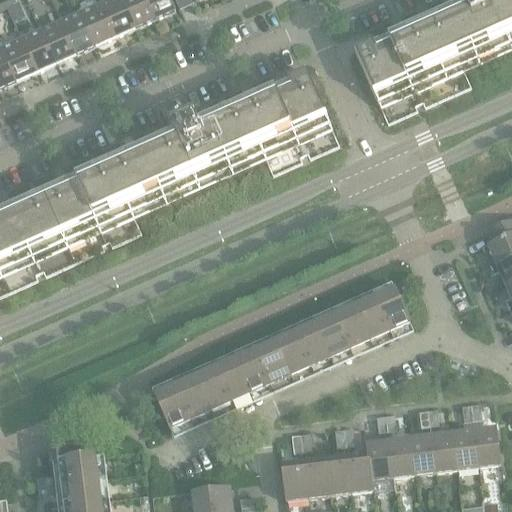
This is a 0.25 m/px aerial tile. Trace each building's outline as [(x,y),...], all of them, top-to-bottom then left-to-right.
[(117,0),(100,7),(116,42),(135,33),(120,0),(117,0)] [(144,0),(120,0),(135,33),(155,25),(144,0)] [(144,0),(155,25),(176,15),(169,0),(144,0)] [(174,0),(181,13),(192,8),(188,0),(174,0)] [(355,55),(379,108),(511,48),(511,0),(465,0),(464,1),(468,9),(457,14),(459,19),(427,34),(424,28),(422,29),(425,35),(394,48),(391,42),(389,43),(392,49),(378,56),(374,47),(355,55)] [(4,6),(7,13),(20,7),(17,1),(4,6)] [(116,42),(100,7),(81,16),(96,51),(116,42)] [(81,16),(61,25),(76,60),(96,51),(81,16)] [(61,25),(41,34),(57,69),(76,60),(61,25)] [(21,43),(36,78),(57,69),(41,34),(21,43)] [(36,78),(21,43),(1,52),(17,86),(36,78)] [(0,52),(0,93),(17,86),(1,52),(0,52)] [(0,277),(264,159),(331,129),(308,76),(289,85),(293,94),(279,100),(276,94),(274,95),(277,101),(246,115),(243,109),(241,109),(244,116),(212,130),(210,125),(198,130),(197,126),(195,121),(184,126),(178,114),(167,119),(172,131),(155,139),(159,147),(161,152),(147,159),(144,153),(142,154),(145,160),(114,173),(111,167),(109,168),(112,174),(81,188),(78,182),(76,183),(79,189),(48,203),(46,197),(43,198),(46,204),(15,218),(12,212),(10,213),(13,219),(0,224),(0,277)] [(482,253),(492,274),(511,264),(511,225),(488,237),(493,248),(482,253)] [(500,278),(507,291),(511,288),(511,264),(492,274),(495,280),(500,278)] [(391,338),(411,330),(394,292),(383,296),(374,300),(387,328),(391,338)] [(365,304),(365,305),(354,309),(371,347),(391,338),(387,328),(374,300),(365,304)] [(344,313),(334,318),(351,356),(371,347),(354,309),(344,314),(344,313)] [(315,327),(332,365),(351,356),(334,318),(325,322),(315,327)] [(295,335),(308,363),(312,373),(332,365),(315,327),(305,331),(304,331),(295,335)] [(292,382),(312,373),(308,363),(295,335),(286,339),(286,340),(275,344),(292,382)] [(254,353),(267,381),(271,391),(292,382),(275,344),(264,349),(254,353)] [(245,358),(235,362),(252,400),(271,391),(267,381),(254,353),(245,357),(245,358)] [(252,400),(235,362),(224,367),(224,366),(215,371),(232,409),(252,400)] [(206,375),(195,380),(212,418),(232,409),(215,371),(205,375),(206,375)] [(175,388),(188,416),(192,426),(212,418),(195,380),(185,384),(175,388)] [(192,426),(188,416),(175,388),(166,392),(166,393),(155,397),(172,435),(192,426)] [(472,410),(474,426),(483,425),(481,409),(472,410)] [(474,426),(472,410),(463,411),(465,427),(474,426)] [(429,415),(431,431),(440,430),(438,414),(429,415)] [(431,431),(429,415),(420,416),(422,432),(431,431)] [(386,421),(388,436),(397,435),(395,419),(386,421)] [(388,436),(386,421),(377,422),(379,438),(388,436)] [(475,434),(479,472),(502,469),(497,431),(475,434)] [(344,434),(346,452),(355,451),(353,433),(344,434)] [(346,452),(344,434),(335,435),(337,453),(346,452)] [(453,437),(458,475),(479,472),(475,434),(453,437)] [(453,437),(432,439),(436,477),(458,475),(453,437)] [(301,439),(304,457),(312,456),(310,438),(301,439)] [(304,457),(301,439),(292,440),(295,458),(304,457)] [(410,442),(415,480),(436,477),(432,439),(410,442)] [(389,444),(394,483),(415,480),(410,442),(389,444)] [(367,447),(368,457),(369,457),(372,485),(373,485),(394,483),(389,444),(367,447)] [(103,511),(97,461),(79,464),(77,452),(49,455),(51,468),(59,467),(64,511),(103,511)] [(347,460),(352,498),(374,495),(373,485),(372,485),(369,457),(368,457),(347,460)] [(326,462),(331,501),(352,498),(347,460),(326,462)] [(305,465),(309,503),(331,501),(326,462),(305,465)] [(309,503),(305,465),(282,468),(287,506),(309,503)] [(37,483),(38,491),(54,489),(53,481),(37,483)] [(54,489),(38,491),(39,500),(55,498),(54,489)] [(193,496),(194,511),(233,511),(231,491),(193,496)] [(240,504),(241,511),(244,511),(257,510),(256,502),(240,504)]
